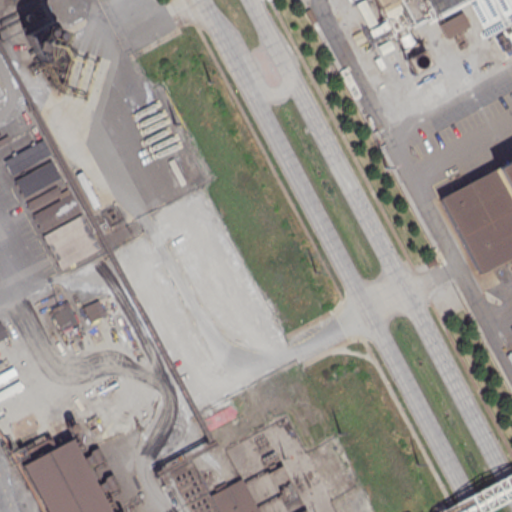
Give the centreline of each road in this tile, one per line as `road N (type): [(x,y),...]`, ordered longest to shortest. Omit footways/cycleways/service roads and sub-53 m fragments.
road 1 (tertiary): [(511,489),(252,0)]
road 2 (tertiary): [(202,0),(367,309)]
road 3 (tertiary): [(367,309),(475,511)]
road 4 (tertiary): [(207,8),(235,35),(271,95),(288,89),(289,68)]
